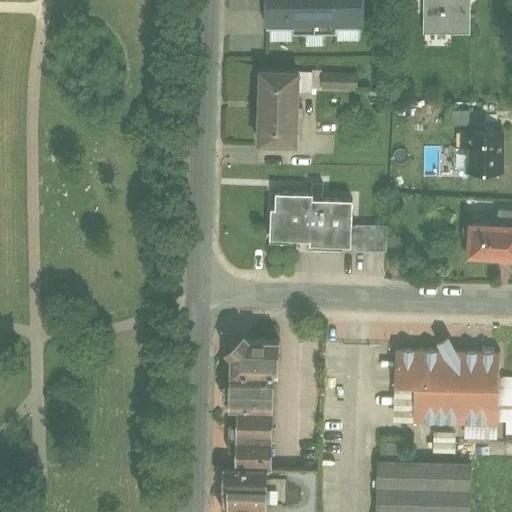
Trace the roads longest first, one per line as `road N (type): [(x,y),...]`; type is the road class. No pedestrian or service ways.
road 1 (residential): [(195,293),(511,306)]
road 2 (tertiary): [(195,293),(206,0)]
road 3 (tertiary): [(190,511),(195,293)]
